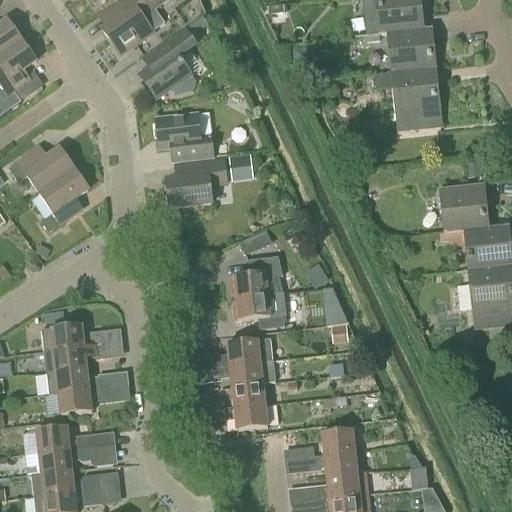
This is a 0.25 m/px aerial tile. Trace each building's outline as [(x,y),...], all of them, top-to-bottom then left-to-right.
[(156,0),(124,0),(115,7),(123,18),(102,33),(121,59),(154,36),(152,34),(165,26),(155,12),(162,8),(156,0)] [(361,0),(365,37),(379,36),(386,35),(424,31),(420,0),(361,0)] [(0,58),(22,43),(8,24),(0,29),(0,58)] [(197,47),(191,38),(200,32),(195,24),(186,31),(185,29),(145,58),(153,69),(140,79),(157,103),(171,93),(175,99),(193,95),(196,85),(179,60),(197,47)] [(424,31),(386,35),(386,36),(390,76),(436,71),(432,31),(424,32),(424,31)] [(379,36),(365,37),(366,45),(379,44),(379,37),(379,36)] [(36,64),(22,43),(0,58),(0,112),(1,114),(3,117),(11,112),(10,109),(19,103),(14,96),(22,91),(14,80),(23,73),(36,64)] [(436,71),(390,76),(374,78),(375,92),(392,90),(394,116),(387,117),(388,125),(395,124),(396,134),(441,129),(436,71)] [(159,153),(170,152),(190,150),(192,164),(214,161),(211,136),(200,137),(198,118),(156,123),(159,153)] [(28,181),(39,197),(74,172),(60,153),(30,173),(23,163),(9,173),(19,187),(28,181)] [(232,161),(234,179),(246,178),(244,159),(232,161)] [(194,182),(176,184),(167,185),(170,212),(212,208),(210,191),(228,189),(225,161),(192,165),(194,182)] [(74,172),(39,197),(54,218),(41,226),(49,237),(66,225),(59,215),(89,194),(74,172)] [(439,196),(443,235),(489,230),(485,191),(439,196)] [(463,234),(467,273),(511,268),(511,262),(508,228),(489,230),(443,235),(444,236),(463,234)] [(246,259),(259,254),(253,242),(241,247),(246,259)] [(238,301),(268,298),(284,297),(280,280),(283,280),(278,260),(248,264),(248,267),(250,278),(250,279),(235,280),(234,281),(231,281),(232,293),(237,292),(237,293),(238,298),(238,300),(238,301)] [(511,268),(467,273),(473,329),(511,324),(511,268)] [(322,293),(323,308),(339,306),(336,299),(332,291),(322,293)] [(268,298),(238,301),(239,312),(234,312),(236,325),(258,322),(259,333),(285,331),(283,320),(271,321),(268,298)] [(40,333),(43,355),(105,348),(104,338),(83,341),(82,328),(40,333)] [(330,329),(332,347),(348,346),(346,328),(330,329)] [(209,361),(210,371),(273,364),(271,343),(228,347),(229,359),(209,361)] [(43,355),(46,376),(87,372),(85,360),(106,358),(105,348),(43,355)] [(232,379),(233,390),(276,385),(273,364),(210,371),(211,381),(232,379)] [(46,376),(48,398),(110,391),(109,377),(88,379),(87,372),(46,376)] [(233,390),(235,411),(266,408),(264,387),(276,386),(276,385),(233,390)] [(110,391),(48,398),(48,399),(58,397),(61,419),(92,416),(90,403),(101,402),(111,401),(110,391)] [(214,404),(215,413),(224,412),(224,403),(214,404)] [(268,431),(266,408),(235,411),(238,435),(268,431)] [(225,423),(224,412),(215,413),(216,424),(225,423)] [(36,435),(38,456),(70,453),(68,431),(36,435)] [(353,435),(322,438),(324,460),(355,457),(353,435)] [(90,450),(89,438),(77,440),(78,452),(90,450)] [(31,478),(31,479),(73,475),(71,463),(81,461),(91,460),(90,450),(78,452),(70,453),(38,456),(41,477),(31,478)] [(313,450),(303,451),(304,462),(315,461),(314,460),(313,450)] [(325,469),(327,481),(367,476),(367,475),(357,477),(355,457),(324,460),(315,461),(304,462),(305,471),(325,469)] [(414,471),(416,492),(432,491),(430,469),(414,471)] [(31,479),(34,500),(95,493),(93,483),(74,485),(73,475),(31,479)] [(327,489),(308,491),(309,499),(309,504),(369,498),(367,476),(327,481),(327,489)] [(444,511),(442,490),(425,492),(427,511),(444,511)] [(95,493),(34,500),(34,511),(76,511),(76,505),(86,504),(96,504),(95,493)] [(370,511),(369,498),(309,504),(310,511),(370,511)]
